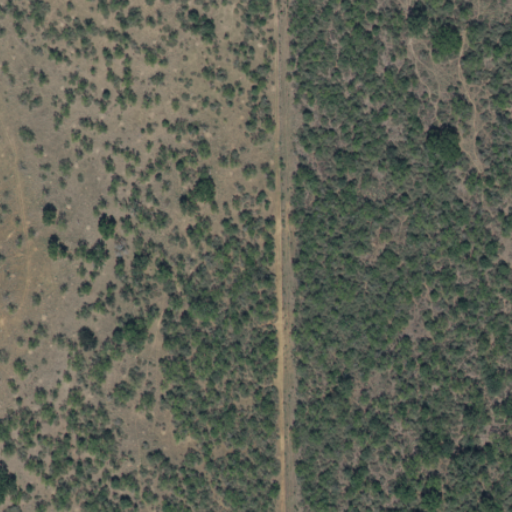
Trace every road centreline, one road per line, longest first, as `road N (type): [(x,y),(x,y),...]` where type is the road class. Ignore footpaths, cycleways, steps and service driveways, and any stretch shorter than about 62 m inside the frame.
road 1 (track): [(289,511),(282,0)]
road 2 (residential): [(0,306),(0,163)]
